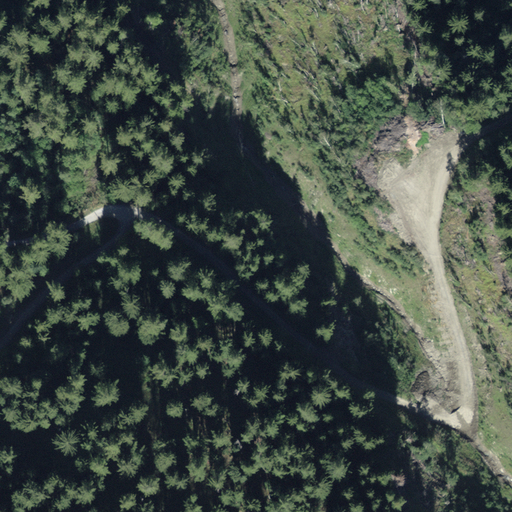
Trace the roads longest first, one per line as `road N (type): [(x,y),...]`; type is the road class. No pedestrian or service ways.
road 1 (track): [(511,112),(445,167),(434,200),(437,259),(472,409),(456,419),(401,405),(320,344)]
road 2 (track): [(320,344),(141,212)]
road 3 (track): [(0,355),(141,212)]
road 4 (track): [(141,212),(106,211),(0,245)]
